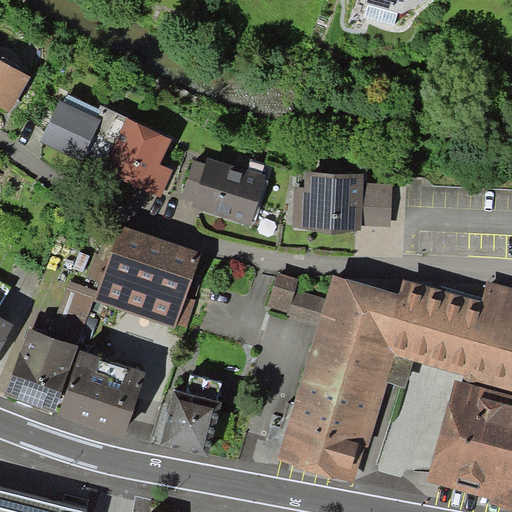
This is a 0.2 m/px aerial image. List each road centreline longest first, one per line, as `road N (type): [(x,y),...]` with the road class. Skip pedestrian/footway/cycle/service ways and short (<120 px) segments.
road 1 (residential): [(511,277),(285,263),(140,219),(0,136)]
road 2 (residential): [(0,426),(95,459),(322,511)]
